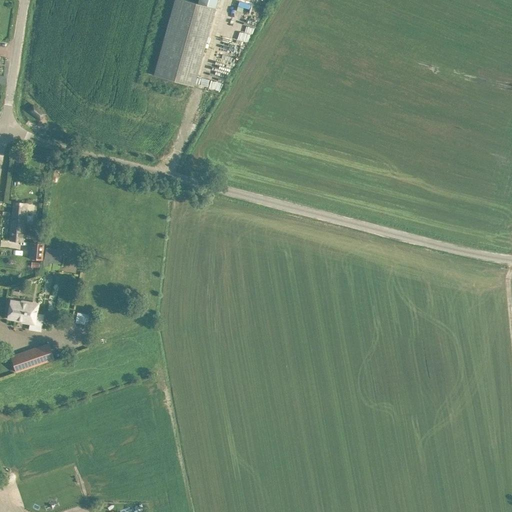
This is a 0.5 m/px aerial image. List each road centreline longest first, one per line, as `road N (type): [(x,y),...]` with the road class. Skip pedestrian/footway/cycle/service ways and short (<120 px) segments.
road 1 (unclassified): [(511,260),(3,131)]
road 2 (unclassified): [(3,131),(24,0)]
